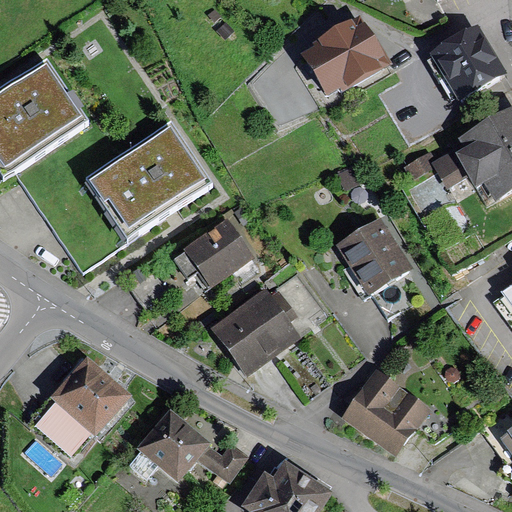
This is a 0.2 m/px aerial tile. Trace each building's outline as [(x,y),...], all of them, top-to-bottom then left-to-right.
[(427,0),(433,11),(453,0),(427,0)] [(309,54),(337,102),(388,72),(360,24),(309,54)] [(432,62),(458,109),(504,83),(478,37),(432,62)] [(0,185),(87,128),(47,68),(0,99),(0,185)] [(471,181),(489,214),(511,201),(511,117),(456,148),(460,156),(435,169),(449,194),(471,181)] [(84,190),(126,251),(213,191),(171,131),(84,190)] [(229,225),(185,256),(211,294),(256,262),(229,225)] [(334,255),(366,304),(411,275),(380,226),(334,255)] [(213,338),(246,384),(299,346),(265,299),(213,338)] [(127,403),(84,367),(29,434),(71,469),(127,403)] [(342,422),(397,461),(432,413),(377,373),(342,422)] [(175,416),(137,459),(174,491),(212,447),(175,416)] [(511,441),(502,449),(511,462),(511,441)] [(247,511),(322,511),(329,502),(284,474),(273,491),(264,485),(247,511)]
